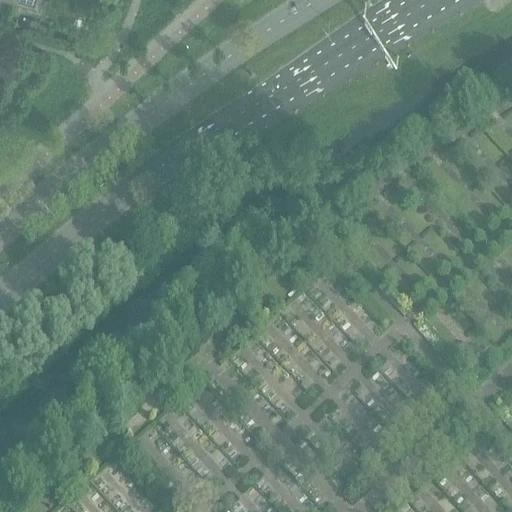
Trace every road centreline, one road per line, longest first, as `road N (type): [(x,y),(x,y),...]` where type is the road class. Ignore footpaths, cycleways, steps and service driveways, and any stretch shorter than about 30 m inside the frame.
road 1 (secondary): [(0,301),(156,170),(434,0)]
road 2 (secondary): [(321,0),(208,71),(0,233)]
